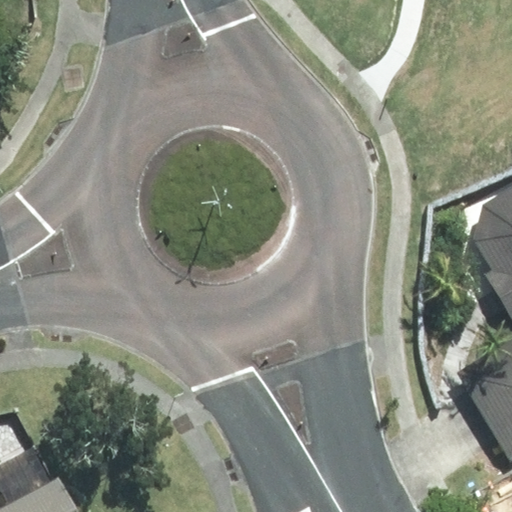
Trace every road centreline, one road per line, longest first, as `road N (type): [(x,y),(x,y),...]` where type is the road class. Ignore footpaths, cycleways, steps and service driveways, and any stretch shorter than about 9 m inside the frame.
road 1 (residential): [(203,90),(241,92),(276,106),(304,131),(321,165),(326,205),(316,243),(292,276),(242,301)]
road 2 (residential): [(242,301),(342,511)]
road 3 (residential): [(127,256),(112,223),(119,152),(139,122),(203,90)]
road 4 (residential): [(242,301),(183,300),(151,283),(127,256)]
road 5 (residential): [(0,284),(127,256)]
